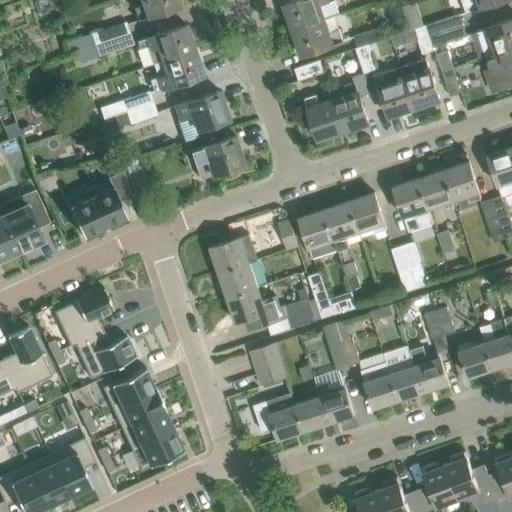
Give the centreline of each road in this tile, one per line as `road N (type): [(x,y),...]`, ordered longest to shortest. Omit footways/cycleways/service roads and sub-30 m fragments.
road 1 (residential): [(245,478),(511,391)]
road 2 (residential): [(157,228),(232,460)]
road 3 (residential): [(294,181),(511,111)]
road 4 (residential): [(294,181),(234,0)]
road 5 (residential): [(0,302),(157,228)]
road 6 (residential): [(157,228),(294,181)]
road 7 (residential): [(120,511),(232,460)]
